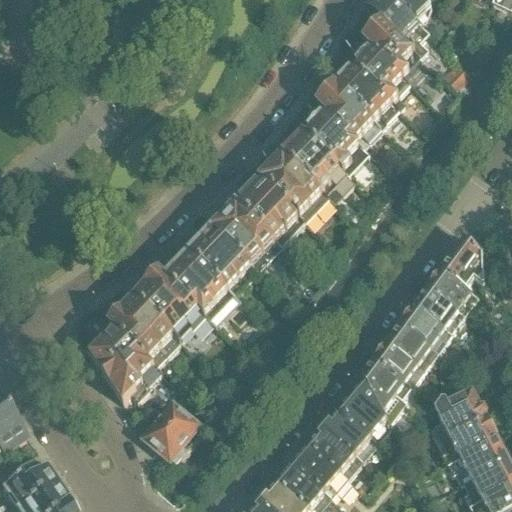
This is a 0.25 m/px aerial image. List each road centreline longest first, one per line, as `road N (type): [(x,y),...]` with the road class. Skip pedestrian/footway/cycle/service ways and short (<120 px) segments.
road 1 (unclassified): [(11,334),(113,269),(207,184),(290,86),(341,0)]
road 2 (residential): [(221,511),(465,204)]
road 3 (residential): [(0,193),(112,90),(178,0)]
road 4 (residential): [(119,501),(124,458),(53,346),(11,334)]
road 5 (residential): [(119,501),(86,484),(25,404),(7,372),(11,334)]
